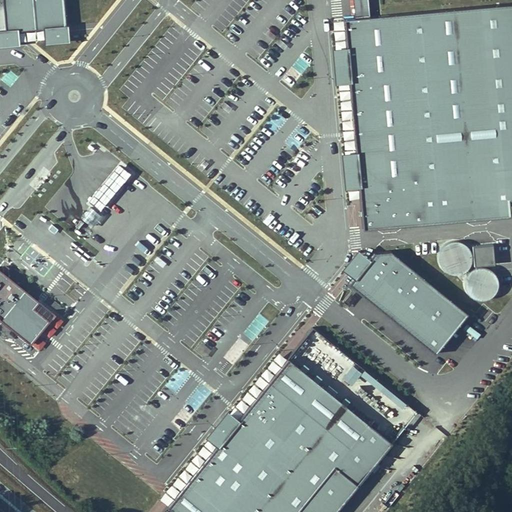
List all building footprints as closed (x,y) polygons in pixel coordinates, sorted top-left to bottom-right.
[(0,0),(0,35),(23,33),(45,31),(42,0),(0,0)] [(352,0),(353,12),(368,11),(367,0),(352,0)] [(511,50),(508,7),(331,24),(334,53),(338,87),(344,157),(347,192),(351,235),(495,222),(494,205),(511,203),(511,50)] [(45,31),(23,33),(24,46),(47,44),(45,31)] [(304,52),(284,77),(291,82),(297,75),(298,76),(313,59),(304,52)] [(319,54),(322,89),(338,87),(334,53),(319,54)] [(275,134),(289,115),(278,107),(264,126),(275,134)] [(286,140),(296,149),(311,132),(301,123),(286,140)] [(344,157),(329,159),(332,194),(347,192),(344,157)] [(118,162),(88,199),(100,208),(129,171),(118,162)] [(92,205),(82,215),(92,224),(101,214),(92,205)] [(494,264),(492,242),(469,245),(468,240),(440,243),(444,274),(461,272),(463,296),(497,292),(494,264)] [(421,359),(453,320),(375,259),(359,261),(335,292),(421,359)] [(39,300),(0,269),(0,317),(31,342),(50,319),(34,307),(39,300)] [(224,357),(233,364),(248,346),(239,338),(224,357)] [(402,427),(415,410),(353,360),(341,374),(353,383),(359,375),(380,391),(374,398),(389,411),(381,421),(390,429),(396,422),(402,427)] [(326,511),(378,448),(275,366),(157,511),(326,511)] [(170,378),(166,386),(177,392),(181,383),(170,378)] [(362,407),(372,395),(359,383),(348,395),(362,407)] [(198,384),(173,424),(184,431),(208,390),(198,384)]
